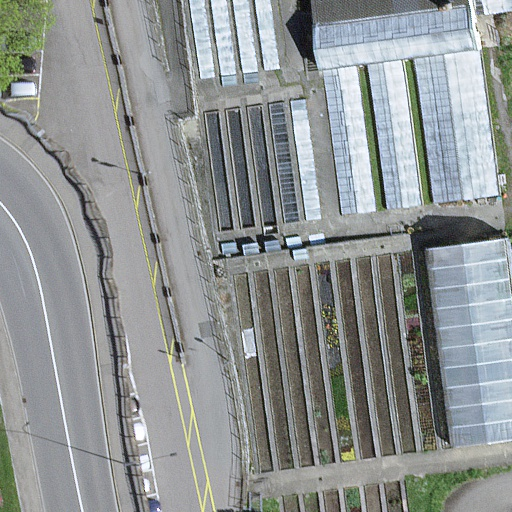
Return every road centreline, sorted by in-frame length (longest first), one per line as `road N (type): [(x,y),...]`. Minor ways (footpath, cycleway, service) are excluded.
road 1 (unclassified): [(176,511),(67,0)]
road 2 (secondary): [(0,202),(25,239),(43,295),(79,511)]
